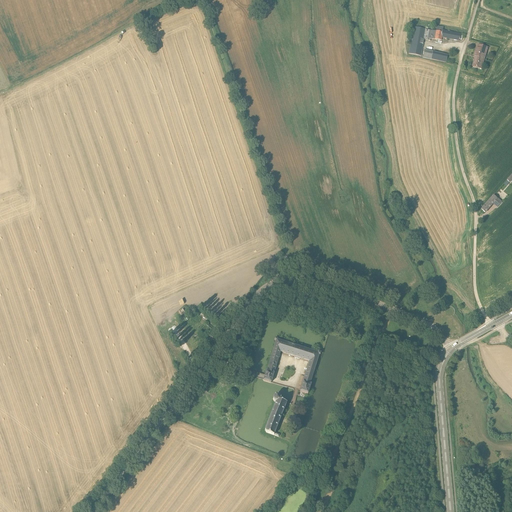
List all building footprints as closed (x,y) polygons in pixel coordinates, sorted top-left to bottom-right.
[(428,40),(428,38),(430,30),(415,27),(412,44),(423,46),(424,39),(428,40)] [(435,40),(437,31),(437,29),(434,28),(434,31),(430,30),(428,38),(435,40)] [(460,41),(461,34),(443,30),(442,32),(441,38),(460,41)] [(423,46),(412,44),(410,44),(409,54),(421,56),(423,46)] [(482,68),(488,47),(479,44),(478,48),(476,47),(474,56),(475,57),(473,66),(476,67),(477,67),(482,68)] [(446,62),(448,54),(425,49),(423,57),(446,62)] [(497,207),(502,202),(497,198),(494,195),(482,210),(485,213),(493,204),(497,207)] [(318,353),(278,340),(277,340),(277,339),(275,338),(274,340),(276,341),(272,352),(267,371),(266,371),(265,376),(263,381),(271,383),(272,378),(280,352),(310,361),(300,392),(308,394),(311,384),(310,384),(319,355),(320,355),(321,352),(318,351),(318,353)] [(198,348),(206,354),(210,348),(203,342),(198,348)] [(278,437),(279,435),(275,433),(276,430),(287,403),(280,400),(281,399),(281,398),(280,396),(279,395),(278,395),(276,395),(275,395),(274,396),(273,398),(273,399),(274,401),(275,402),(276,402),(265,430),(266,433),(278,437)]
